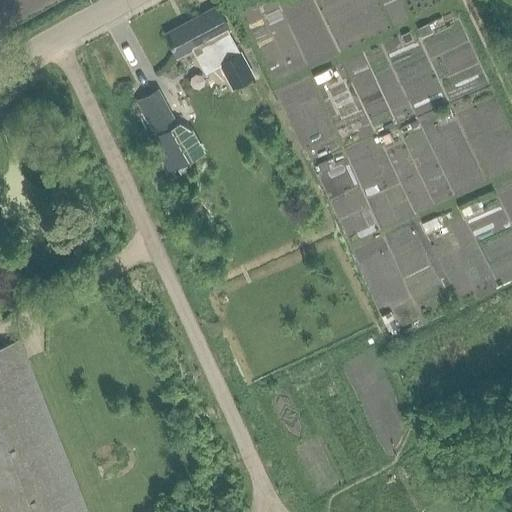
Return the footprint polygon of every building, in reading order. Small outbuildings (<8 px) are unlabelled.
[(217,7),(165,35),(177,57),(192,48),(214,37),(227,30),(229,29),(217,7)] [(429,25),(417,29),(421,38),(432,33),(429,25)] [(214,37),(192,48),(200,64),(216,55),(221,65),(240,54),(227,30),(214,37)] [(409,32),(401,36),(405,44),(412,40),(409,32)] [(240,54),(221,65),(233,88),(253,77),(240,54)] [(146,95),(136,101),(155,136),(178,124),(167,104),(154,111),(146,95)] [(155,136),(154,136),(172,170),(203,154),(191,130),(178,124),(155,136)] [(390,133),(381,137),(384,145),(393,141),(390,133)] [(337,143),(329,147),(332,154),(340,149),(337,143)] [(330,168),(327,161),(319,165),(322,172),(330,168)] [(469,206),(472,212),(479,208),(476,202),(469,206)] [(472,212),(469,206),(461,209),(464,215),(472,212)] [(426,233),(440,226),(437,219),(436,218),(422,224),(423,225),(426,233)] [(390,313),(381,318),(388,332),(396,328),(392,320),(393,319),(390,313)] [(0,511),(90,511),(10,321),(0,325),(0,511)]
